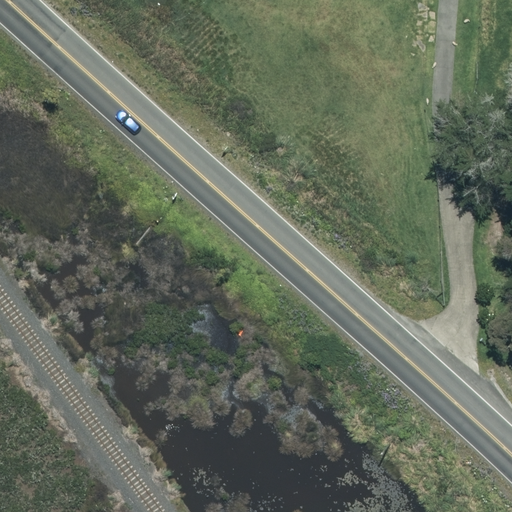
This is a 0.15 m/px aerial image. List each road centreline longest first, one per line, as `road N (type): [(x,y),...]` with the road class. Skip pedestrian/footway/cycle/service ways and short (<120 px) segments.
road 1 (primary): [(511,374),(44,0)]
road 2 (track): [(462,0),(457,332)]
